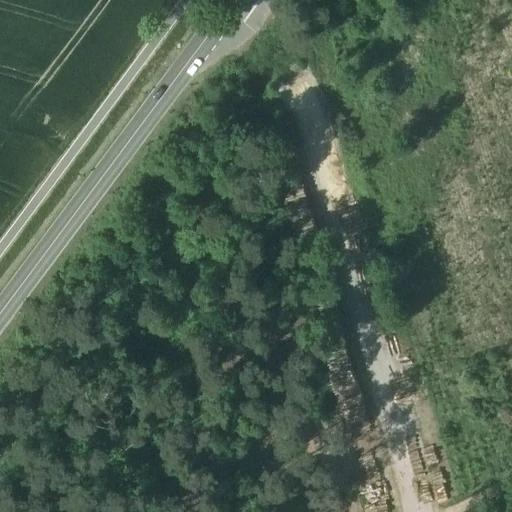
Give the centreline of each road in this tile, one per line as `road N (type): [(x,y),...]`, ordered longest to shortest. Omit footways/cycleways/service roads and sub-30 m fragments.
road 1 (track): [(295,81),(412,511)]
road 2 (secondary): [(0,311),(233,0)]
